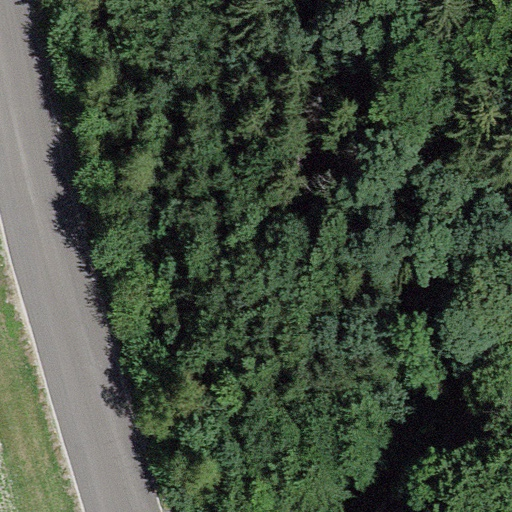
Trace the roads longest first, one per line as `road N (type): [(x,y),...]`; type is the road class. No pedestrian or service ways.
road 1 (tertiary): [(115,511),(0,68)]
road 2 (track): [(373,511),(511,375)]
